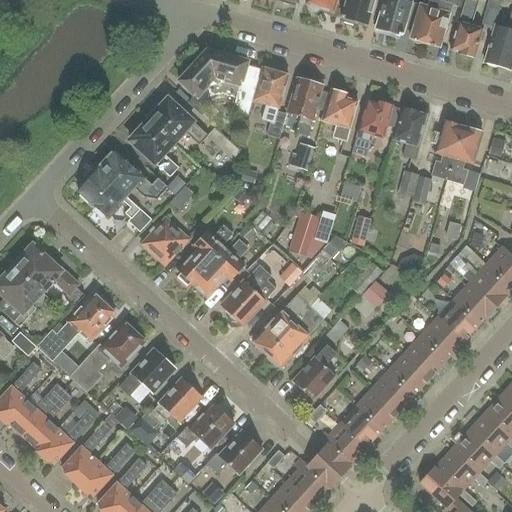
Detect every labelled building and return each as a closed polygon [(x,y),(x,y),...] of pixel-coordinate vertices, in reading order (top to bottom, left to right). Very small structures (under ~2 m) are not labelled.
[(307,0),(306,4),(308,5),(310,10),(316,12),(320,9),(334,13),(337,0),(307,0)] [(346,0),(341,19),(345,20),(344,22),(354,25),(355,22),(367,26),(374,0),(346,0)] [(384,0),(376,29),(380,30),(381,28),(387,29),(385,34),(399,38),(400,37),(403,37),(413,3),(413,0),(384,0)] [(439,0),(438,0),(430,0),(429,7),(420,5),(411,39),(413,40),(413,41),(418,45),(424,44),(434,47),(434,46),(440,48),(447,23),(450,21),(449,17),(453,4),(463,7),(464,0),(439,0)] [(482,41),(484,34),(482,32),(483,30),(471,26),(478,2),(470,0),(465,0),(451,50),(459,53),(462,54),(462,57),(470,59),(472,57),(475,58),(479,42),(482,41)] [(499,0),(489,0),(488,7),(482,24),(494,28),(485,62),(487,62),(489,65),(495,67),(499,66),(511,69),(511,66),(511,12),(507,29),(495,25),(502,1),(499,0)] [(249,119),(254,102),(263,71),(247,66),(249,62),(214,52),(213,54),(206,55),(205,54),(179,82),(195,96),(189,104),(203,117),(211,107),(200,98),(209,87),(212,98),(223,95),(222,94),(236,99),(235,103),(244,118),(249,119)] [(263,69),(263,71),(254,102),(267,106),(263,121),(271,123),(268,136),(280,139),(287,116),(278,113),(279,109),(280,109),(288,80),(279,77),(280,74),(276,73),(275,70),(269,68),(266,70),(263,69)] [(324,112),(329,95),(322,93),(323,88),(324,88),(324,87),(310,83),(309,80),(303,78),(300,80),(297,79),(296,80),(297,81),(287,113),(301,117),(297,133),(309,136),(313,121),(314,121),(317,110),(324,112)] [(329,95),(324,112),(322,120),(337,125),(333,137),(346,141),(358,102),(346,99),(348,94),(345,93),(344,90),(338,88),(336,90),(331,89),(329,95)] [(147,117),(174,144),(185,133),(200,147),(209,137),(232,159),(239,152),(214,129),(208,136),(189,119),(188,120),(185,118),(186,116),(168,100),(161,108),(158,105),(147,117)] [(386,128),(393,107),(389,106),(388,103),(383,102),(380,103),(376,102),(375,105),(367,103),(352,153),(366,157),(371,140),(369,140),(370,134),(383,138),(384,136),(387,135),(388,130),(386,128)] [(428,115),(403,107),(394,140),(407,144),(403,156),(415,160),(420,146),(419,146),(428,115)] [(180,149),(174,144),(146,118),(134,130),(137,133),(130,141),(148,158),(149,156),(153,160),(152,161),(171,178),(179,169),(170,160),(180,149)] [(431,176),(447,181),(463,129),(458,128),(459,126),(456,125),(454,123),(449,121),(447,123),(444,122),(434,154),(442,156),(440,163),(436,161),(431,176)] [(463,129),(447,181),(463,186),(468,171),(463,170),(465,163),(473,165),(482,133),(479,132),(478,129),(473,128),(471,130),(467,129),(467,130),(463,129)] [(510,161),(511,152),(511,139),(503,137),(497,157),(510,161)] [(307,172),(314,148),(300,144),(297,155),(293,154),(289,166),(307,172)] [(115,152),(98,170),(127,198),(135,190),(143,197),(158,201),(162,196),(165,198),(171,191),(159,180),(152,186),(150,184),(151,183),(140,174),(141,173),(128,161),(127,163),(115,152)] [(259,174),(234,166),(228,186),(253,193),(259,174)] [(127,198),(98,170),(97,171),(100,174),(93,182),(90,179),(78,192),(93,206),(92,207),(107,220),(124,202),(131,209),(126,214),(132,220),(141,211),(127,198)] [(398,194),(412,198),(419,176),(404,172),(398,194)] [(412,202),(424,205),(432,180),(419,176),(412,202)] [(178,178),(173,184),(181,192),(186,186),(178,178)] [(188,184),(186,186),(181,192),(173,184),(169,188),(178,196),(169,205),(177,213),(197,192),(188,184)] [(345,184),(341,199),(357,204),(362,188),(345,184)] [(240,191),(235,197),(242,203),(248,197),(240,191)] [(142,211),(131,224),(142,234),(153,222),(142,211)] [(333,222),(302,213),(289,252),(310,259),(313,251),(319,252),(322,244),(326,245),(333,222)] [(188,240),(187,239),(166,220),(160,227),(159,227),(154,233),(154,234),(143,245),(165,265),(188,240)] [(363,247),(370,223),(359,220),(352,244),(363,247)] [(249,226),(241,235),(247,241),(255,232),(249,226)] [(191,283),(194,285),(225,250),(222,247),(233,235),(224,227),(213,239),(206,233),(194,246),(199,251),(179,272),(181,274),(178,277),(188,286),(191,283)] [(334,239),(325,250),(333,258),(343,247),(334,239)] [(229,253),(225,250),(194,285),(207,298),(227,276),(232,280),(244,267),(237,261),(248,249),(240,242),(229,253)] [(55,284),(68,296),(67,297),(69,298),(76,290),(75,288),(78,285),(57,266),(55,268),(42,256),(46,252),(36,243),(24,256),(21,253),(12,264),(42,293),(51,283),(54,286),(55,284)] [(432,246),(430,253),(438,255),(440,248),(432,246)] [(511,256),(503,248),(486,266),(511,290),(511,289),(511,256)] [(311,281),(327,264),(318,256),(303,273),(302,274),(311,281)] [(409,263),(405,273),(415,277),(419,267),(409,263)] [(42,293),(12,264),(0,277),(3,279),(0,282),(0,293),(6,299),(0,304),(0,308),(21,328),(22,326),(22,325),(35,311),(29,306),(42,293)] [(302,274),(303,273),(292,264),(279,278),(290,287),(302,274)] [(350,287),(360,297),(382,273),(372,264),(350,287)] [(486,266),(470,284),(496,308),(507,297),(506,296),(511,290),(486,266)] [(268,280),(271,277),(260,267),(222,308),(230,315),(229,316),(228,318),(229,321),(230,324),(232,326),(234,327),(237,327),(239,326),(241,325),(242,326),(265,301),(264,300),(276,288),(268,280)] [(445,276),(438,283),(443,287),(449,280),(445,276)] [(375,284),(365,296),(377,308),(388,296),(375,284)] [(470,284),(453,302),(479,325),(485,319),(486,320),(496,308),(470,284)] [(95,297),(94,295),(80,310),(79,309),(78,310),(79,311),(68,324),(68,325),(57,337),(52,332),(37,348),(52,362),(72,341),(80,348),(89,342),(90,343),(95,337),(116,315),(95,297)] [(267,355),(311,308),(297,296),(274,321),(271,318),(263,327),(266,330),(254,343),(267,355)] [(320,298),(311,308),(267,355),(269,357),(267,359),(276,367),(278,366),(280,368),(292,354),(295,357),(303,348),(301,345),(308,338),(308,337),(323,320),(317,314),(326,304),(320,298)] [(453,302),(437,319),(463,343),(479,325),(453,302)] [(437,319),(421,337),(447,361),(463,343),(437,319)] [(122,368),(146,343),(126,324),(103,349),(100,346),(71,378),(87,393),(102,376),(97,372),(111,358),(122,368)] [(20,333),(12,342),(29,357),(37,348),(20,333)] [(0,355),(4,359),(13,350),(3,341),(3,340),(0,337),(0,355)] [(421,337),(405,355),(431,378),(447,361),(421,337)] [(325,367),(336,355),(327,346),(293,383),(312,401),(335,376),(325,367)] [(152,394),(175,369),(163,358),(162,358),(158,354),(155,351),(121,388),(130,397),(142,384),(152,394)] [(405,355),(388,372),(414,396),(431,378),(405,355)] [(365,358),(357,366),(363,371),(371,363),(365,358)] [(0,421),(6,426),(7,425),(27,403),(19,395),(40,371),(33,364),(25,372),(26,373),(12,388),(11,387),(0,400),(0,421)] [(388,372),(372,390),(398,414),(414,396),(388,372)] [(171,415),(173,417),(179,423),(202,398),(200,396),(200,392),(195,388),(191,387),(190,386),(190,387),(186,384),(187,383),(182,379),(159,404),(160,404),(152,413),(149,411),(143,418),(156,431),(171,415)] [(511,408),(511,384),(500,397),(511,408)] [(27,403),(7,425),(17,435),(16,437),(20,441),(64,392),(56,385),(35,410),(27,403)] [(372,390),(356,408),(382,432),(398,414),(372,390)] [(26,443),(37,453),(57,430),(49,423),(71,399),(64,392),(20,441),(25,445),(26,443)] [(113,393),(105,400),(117,414),(125,408),(113,393)] [(511,408),(500,397),(484,415),(511,439),(511,438),(511,437),(511,408)] [(210,450),(234,424),(222,412),(221,413),(221,412),(220,412),(219,413),(216,410),(217,409),(216,409),(217,408),(214,405),(190,431),(187,428),(177,439),(188,448),(197,438),(210,450)] [(309,418),(315,424),(326,412),(320,406),(309,418)] [(356,408),(340,425),(366,449),(382,432),(356,408)] [(124,411),(116,419),(127,430),(135,421),(124,411)] [(57,430),(37,453),(35,454),(47,464),(50,462),(53,465),(54,466),(56,464),(56,465),(58,463),(57,463),(73,445),(73,444),(86,429),(87,430),(95,421),(87,413),(65,438),(57,430)] [(511,439),(484,415),(469,432),(495,457),(496,456),(506,444),(511,449),(511,438),(511,439)] [(141,418),(130,431),(146,446),(157,433),(141,418)] [(63,476),(75,487),(97,462),(89,455),(111,431),(103,424),(81,448),(62,468),(62,467),(61,469),(66,473),(63,476)] [(325,434),(320,440),(326,446),(327,448),(328,447),(338,457),(335,460),(335,461),(340,465),(343,465),(345,463),(349,467),(350,468),(351,467),(350,466),(366,449),(340,425),(329,437),(325,434)] [(236,478),(262,449),(251,439),(250,439),(246,436),(247,435),(243,432),(219,458),(217,456),(207,466),(218,476),(225,468),(236,478)] [(495,457),(469,432),(453,450),(479,474),(490,462),(499,470),(504,464),(496,456),(495,457)] [(105,469),(97,462),(75,487),(86,497),(88,494),(92,497),(91,498),(93,500),(94,498),(94,497),(113,477),(112,476),(134,452),(127,445),(105,469)] [(453,450),(437,467),(463,491),(464,491),(474,480),(483,488),(488,482),(479,474),(453,450)] [(279,452),(268,464),(274,470),(285,458),(279,452)] [(100,511),(120,511),(133,498),(125,491),(147,467),(139,460),(131,468),(132,469),(118,484),(117,484),(100,502),(100,501),(99,503),(98,505),(102,509),(100,511)] [(299,470),(288,482),(314,506),(330,488),(331,489),(332,488),(331,487),(330,487),(320,478),(323,474),(318,469),(315,469),(313,471),(309,468),(309,467),(308,466),(301,460),(295,466),(299,470)] [(181,462),(173,471),(187,485),(195,476),(181,462)] [(420,484),(446,508),(456,500),(459,496),(472,508),(477,503),(464,491),(463,491),(437,467),(435,469),(434,468),(420,484)] [(206,493),(219,501),(226,489),(214,481),(206,493)] [(148,511),(170,488),(163,482),(141,505),(133,498),(120,511),(148,511)] [(288,482),(272,500),(284,511),(308,511),(314,506),(288,482)] [(252,483),(245,491),(250,495),(257,488),(252,483)] [(162,511),(178,495),(170,488),(148,511),(162,511)] [(284,511),(272,500),(260,511),(284,511)] [(464,511),(467,510),(456,500),(446,508),(443,511),(464,511)]
